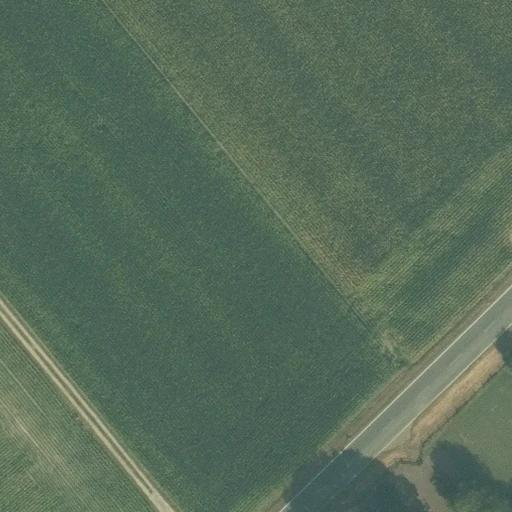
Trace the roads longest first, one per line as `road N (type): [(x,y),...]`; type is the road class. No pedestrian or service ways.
road 1 (secondary): [(299,511),(511,305)]
road 2 (track): [(164,511),(0,310)]
